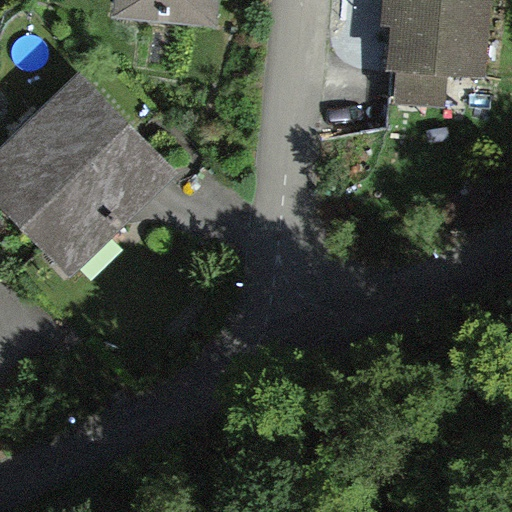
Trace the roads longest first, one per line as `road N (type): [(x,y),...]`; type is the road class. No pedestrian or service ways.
road 1 (residential): [(282,358),(310,0)]
road 2 (residential): [(0,500),(282,358)]
road 3 (residential): [(282,358),(511,245)]
